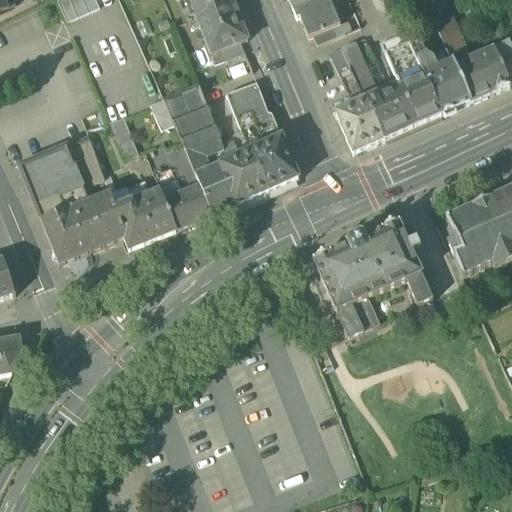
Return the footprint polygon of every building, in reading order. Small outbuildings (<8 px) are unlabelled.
[(0,0),(0,17),(8,13),(1,0),(0,0)] [(78,21),(68,0),(66,0),(57,4),(67,26),(78,21)] [(68,0),(78,21),(89,17),(81,0),(68,0)] [(99,12),(94,0),(81,0),(89,17),(99,12)] [(187,0),(196,22),(233,7),(230,0),(187,0)] [(286,0),(292,14),(324,2),(323,0),(286,0)] [(300,22),(309,43),(313,41),(334,33),(340,30),(328,0),(324,2),(292,14),(296,24),(300,22)] [(196,22),(211,59),(222,55),(241,47),(242,47),(248,44),(233,7),(196,22)] [(429,18),(447,57),(454,71),(479,60),(479,59),(471,63),(448,10),(429,18)] [(313,41),(317,50),(338,41),(334,33),(313,41)] [(222,55),(226,64),(244,57),(241,47),(222,55)] [(342,52),(343,54),(365,105),(376,100),(378,104),(390,99),(386,89),(375,93),(362,64),(361,65),(353,47),(342,52)] [(470,108),(454,71),(447,57),(437,61),(438,63),(434,65),(426,62),(420,47),(410,51),(425,84),(441,121),(470,108)] [(494,54),(510,91),(511,89),(511,51),(511,50),(511,51),(509,47),(494,54)] [(386,89),(390,99),(398,96),(425,84),(410,51),(409,49),(385,59),(396,84),(386,89)] [(360,107),(365,105),(343,54),(330,61),(347,96),(350,104),(358,104),(360,107)] [(470,108),(471,108),(496,97),(496,98),(509,92),(509,91),(510,91),(494,54),(479,60),(454,71),(470,108)] [(425,84),(398,96),(414,133),(441,121),(425,84)] [(227,99),(250,156),(281,142),(272,119),(268,117),(257,88),(227,99)] [(188,160),(196,180),(210,173),(202,155),(215,149),(218,155),(223,152),(203,102),(198,89),(163,104),(174,129),(184,153),(188,160)] [(407,136),(414,133),(398,96),(390,99),(378,104),(376,100),(365,105),(384,146),(407,136)] [(161,135),(174,129),(163,104),(150,110),(161,135)] [(353,160),(384,146),(365,105),(360,107),(335,118),(353,160)] [(110,127),(125,165),(139,159),(124,122),(111,126),(110,127)] [(67,151),(85,193),(104,185),(100,172),(89,142),(67,151)] [(281,142),(250,156),(267,198),(299,184),(282,142),(281,142)] [(117,247),(125,244),(111,200),(110,198),(89,207),(84,194),(85,193),(67,151),(18,171),(41,226),(59,271),(73,266),(76,273),(79,275),(88,271),(89,268),(86,260),(117,248),(117,247)] [(177,237),(213,222),(196,180),(188,160),(184,153),(167,160),(173,173),(183,197),(164,205),(177,237)] [(246,208),(267,198),(250,156),(228,165),(246,208)] [(213,222),(246,208),(228,165),(210,173),(196,180),(213,222)] [(173,173),(154,181),(160,195),(164,205),(183,197),(173,173)] [(167,241),(177,237),(164,205),(160,195),(150,199),(145,186),(111,200),(125,244),(151,233),(153,238),(154,241),(161,238),(162,241),(165,240),(165,241),(167,241)] [(511,194),(500,200),(500,199),(481,208),(482,208),(457,219),(445,224),(458,251),(450,255),(463,282),(472,278),(472,277),(492,268),(495,275),(511,266),(511,194)] [(379,329),(367,302),(406,285),(418,311),(432,305),(431,303),(420,279),(397,228),(382,235),(382,236),(364,244),(362,240),(346,247),(348,251),(329,259),(329,258),(313,265),(336,316),(347,343),(379,329)] [(0,304),(15,299),(3,264),(0,264),(0,304)] [(18,343),(0,346),(0,379),(13,377),(21,358),(18,343)]
